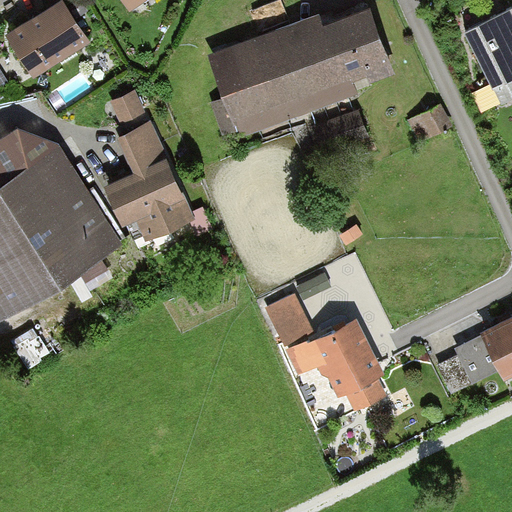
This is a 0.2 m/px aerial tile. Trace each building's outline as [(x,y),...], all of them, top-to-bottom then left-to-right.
[(69,0),(48,0),(6,27),(33,69),(91,33),(69,0)] [(511,0),(509,0),(465,22),(503,99),(511,94),(511,0)] [(372,2),(328,17),(352,84),(395,68),(372,2)] [(323,3),(210,45),(242,131),(354,89),(352,84),(328,17),(323,3)] [(136,87),(112,97),(121,119),(146,109),(136,87)] [(441,99),(407,118),(421,142),(454,123),(441,99)] [(360,106),(316,121),(326,151),(370,135),(360,106)] [(153,111),(119,126),(136,163),(105,177),(123,216),(134,211),(144,233),(197,210),(153,111)] [(0,312),(2,315),(127,238),(62,136),(20,118),(0,131),(0,312)] [(356,219),(340,231),(347,240),(363,228),(356,219)] [(92,283),(115,272),(109,260),(86,271),(92,283)] [(306,294),(335,281),(329,268),(300,280),(306,294)] [(297,288),(268,302),(287,342),(316,328),(297,288)] [(330,372),(340,391),(347,388),(357,407),(389,391),(379,371),(386,368),(357,309),(316,328),(287,342),(299,370),(320,360),(323,369),(330,372)] [(511,312),(484,326),(485,329),(502,365),(505,371),(511,367),(511,312)] [(459,351),(438,361),(451,389),(502,365),(485,329),(455,343),(459,351)]
